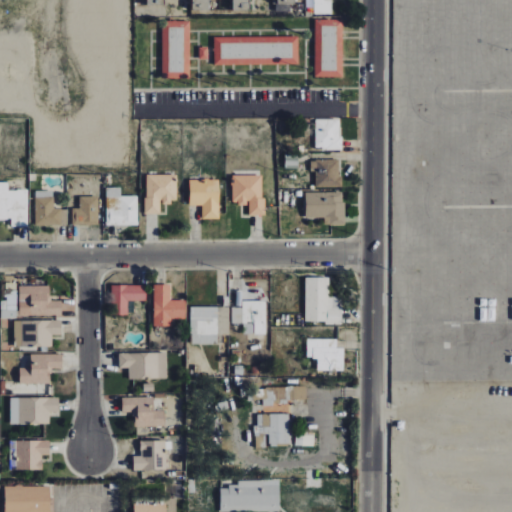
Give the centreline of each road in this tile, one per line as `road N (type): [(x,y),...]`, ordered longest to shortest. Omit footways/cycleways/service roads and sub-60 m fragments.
road 1 (residential): [(372,0),(368,511)]
road 2 (residential): [(0,253),(371,252)]
road 3 (residential): [(84,252),(86,453)]
